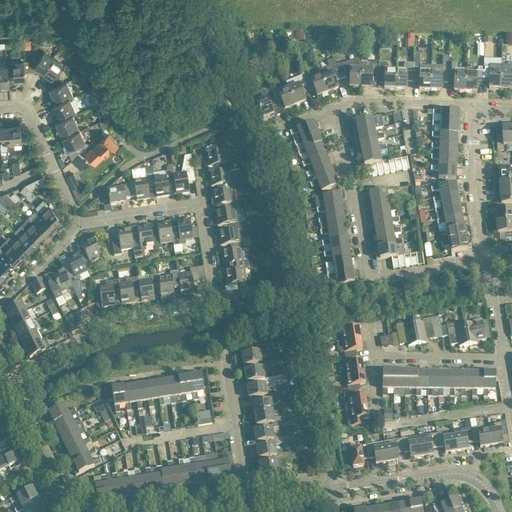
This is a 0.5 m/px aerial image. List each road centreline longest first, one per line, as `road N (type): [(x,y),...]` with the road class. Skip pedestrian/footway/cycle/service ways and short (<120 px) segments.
road 1 (tertiary): [(496,511),(483,489),(458,473),(247,505)]
road 2 (residential): [(78,338),(128,316),(216,299),(200,208)]
road 3 (residential): [(353,191),(367,282),(483,260)]
road 4 (residential): [(483,260),(469,186),(471,106)]
road 5 (residential): [(471,106),(330,112)]
road 6 (residential): [(374,359),(502,361)]
road 7 (residential): [(77,227),(200,208)]
